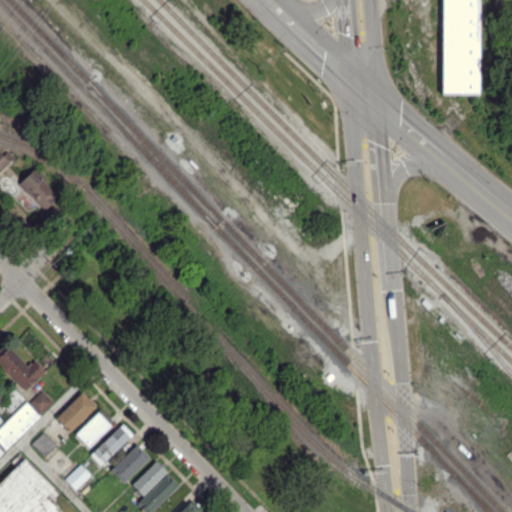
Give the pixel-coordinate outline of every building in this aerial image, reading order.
[(441,0),(477,0),(477,91),(441,91),(441,0)] [(0,169),(13,158),(7,151),(3,155),(0,151),(0,169)] [(45,209),(59,194),(31,169),(18,183),(45,209)] [(0,352),(0,366),(25,390),(45,370),(34,360),(28,366),(7,345),(0,352)] [(40,413),(52,401),(41,390),(28,402),(40,413)] [(54,418),(69,432),(95,404),(81,391),(54,418)] [(39,416),(25,401),(0,424),(0,444),(4,449),(39,416)] [(87,446),(110,425),(98,411),(75,433),(87,446)] [(132,433),(121,423),(89,454),(99,465),(132,433)] [(54,444),(41,432),(30,443),(43,456),(54,444)] [(110,469),(123,482),(149,457),(136,443),(110,469)] [(0,511),(58,511),(54,508),(57,505),(46,493),(52,488),(24,460),(0,483),(0,511)] [(167,471),(156,460),(131,484),(142,495),(167,471)] [(64,479),(75,489),(89,473),(79,463),(64,479)] [(136,504),(145,511),(151,511),(178,484),(166,473),(136,504)] [(178,511),(201,511),(202,511),(191,500),(178,511)]
